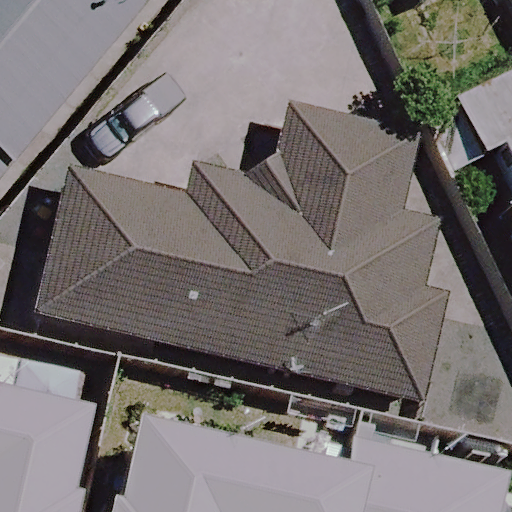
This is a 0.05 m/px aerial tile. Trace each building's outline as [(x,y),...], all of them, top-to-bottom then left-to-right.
[(0,0),(0,169),(140,0),(0,0)] [(498,153),(508,174),(511,172),(511,75),(451,105),(480,162),(498,153)] [(171,209),(50,180),(14,337),(401,428),(430,307),(395,299),(410,235),(383,228),(401,151),(272,121),(254,198),(178,180),(171,209)] [(511,172),(508,174),(511,181),(511,209),(501,215),(511,236),(511,172)] [(0,406),(3,395),(0,393),(0,511),(16,511),(24,483),(0,476),(0,406)]
